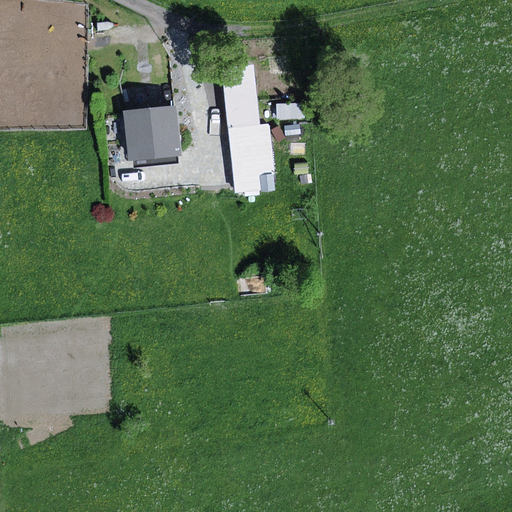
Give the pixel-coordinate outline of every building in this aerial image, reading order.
[(252,66),(220,70),(227,128),(259,125),(252,66)] [(305,112),(304,100),(279,102),(280,114),(305,112)] [(176,108),(125,112),(129,160),(180,156),(176,108)] [(259,125),(227,128),(234,194),(259,191),(257,175),(273,174),(268,124),(259,125)] [(273,175),(259,177),(261,194),(275,192),(273,175)]
